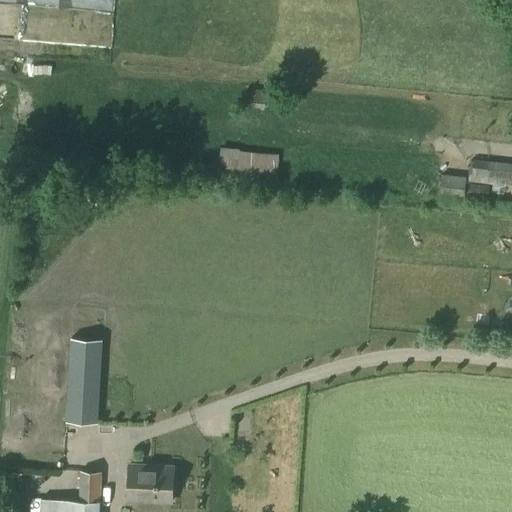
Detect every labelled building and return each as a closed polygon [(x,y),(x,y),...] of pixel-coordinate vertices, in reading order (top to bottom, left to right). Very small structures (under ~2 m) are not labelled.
[(218,150),(215,179),(276,182),(277,153),(218,150)] [(511,164),(470,159),(468,182),(511,186),(511,164)] [(440,176),(439,198),(463,200),(465,178),(440,176)] [(469,185),(468,197),(487,199),(488,186),(469,185)] [(69,337),(65,422),(98,424),(103,339),(69,337)] [(0,397),(8,398),(9,374),(0,373),(0,397)] [(0,401),(0,416),(6,418),(8,402),(0,401)] [(128,464),(126,499),(170,501),(172,466),(128,464)] [(39,499),(38,511),(104,511),(105,499),(103,499),(104,471),(81,470),(81,501),(39,499)]
